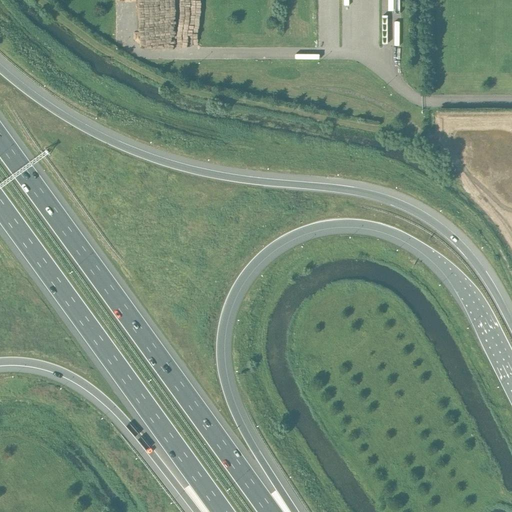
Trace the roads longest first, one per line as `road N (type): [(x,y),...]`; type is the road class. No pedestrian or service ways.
road 1 (motorway): [(294,511),(240,423),(219,351),(230,297),(284,239),(336,223),(379,227),(412,242),(458,280),(511,379)]
road 2 (motorway): [(511,321),(468,253),(419,213),(360,192),(170,165),(49,111),(0,68)]
road 3 (motorway): [(269,511),(0,142)]
road 4 (motorway): [(0,207),(221,511)]
road 5 (motorway): [(0,361),(44,365),(97,392),(196,511)]
